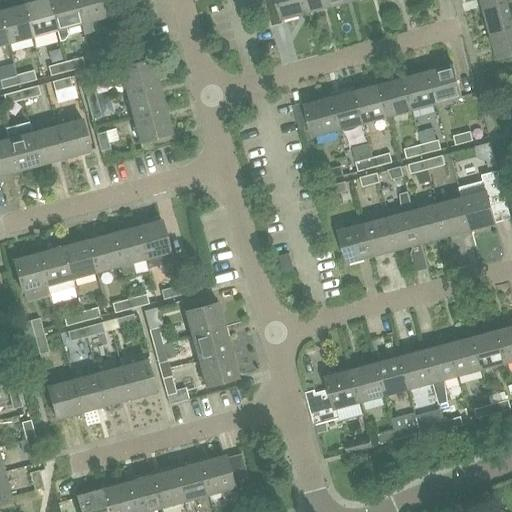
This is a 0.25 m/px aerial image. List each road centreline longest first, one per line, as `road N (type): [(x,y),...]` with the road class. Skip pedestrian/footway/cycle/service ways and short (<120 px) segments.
road 1 (residential): [(206,98),(454,31)]
road 2 (residential): [(50,469),(291,407)]
road 3 (residential): [(274,338),(511,273)]
road 4 (residential): [(6,228),(224,165)]
road 5 (residential): [(274,338),(224,165)]
road 6 (tertiary): [(395,511),(511,464)]
